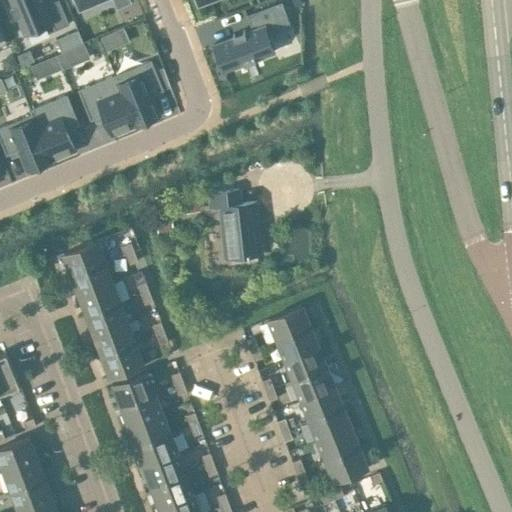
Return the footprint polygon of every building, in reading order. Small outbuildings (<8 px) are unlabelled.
[(10,0),(13,5),(10,6),(14,15),(17,14),(24,32),(52,20),(55,28),(69,23),(59,0),(52,0),(50,1),(50,0),(10,0)] [(215,47),(213,47),(220,65),(222,65),(223,69),(243,62),(244,64),(251,61),(250,59),(274,50),(268,35),(291,25),(282,0),(246,14),(252,29),(249,30),(245,32),(244,30),(243,30),(244,32),(239,34),(234,36),(234,33),(232,34),(233,36),(213,43),(215,47)] [(78,29),(56,38),(61,51),(83,42),(78,29)] [(112,31),(101,36),(107,51),(118,46),(112,31)] [(30,48),(17,54),(22,65),(35,60),(30,48)] [(68,49),(57,54),(63,68),(74,63),(68,49)] [(7,55),(4,64),(7,70),(18,65),(13,53),(7,55)] [(56,54),(48,58),(54,72),(62,68),(56,54)] [(151,59),(115,74),(135,123),(158,114),(150,94),(163,89),(151,59)] [(115,74),(78,89),(91,118),(104,113),(112,133),(135,123),(115,74)] [(67,95),(32,108),(51,158),(74,149),(66,128),(78,123),(67,95)] [(32,114),(0,127),(0,138),(6,152),(19,147),(28,168),(51,158),(32,108),(30,109),(32,114)] [(221,204),(227,255),(261,251),(255,200),(240,202),(238,187),(211,190),(212,205),(221,204)] [(190,192),(177,193),(179,213),(195,211),(199,210),(197,191),(190,192)] [(172,209),(156,211),(159,232),(174,230),(172,209)] [(64,252),(72,273),(105,261),(97,239),(64,252)] [(126,253),(134,251),(131,242),(121,246),(124,254),(126,253)] [(134,251),(126,253),(130,263),(138,260),(134,251)] [(113,281),(105,261),(72,273),(79,293),(113,281)] [(142,293),(149,290),(146,280),(138,283),(142,293)] [(120,301),(113,281),(79,293),(87,313),(120,301)] [(149,290),(142,293),(145,303),(153,301),(149,290)] [(128,321),(120,301),(87,313),(95,334),(128,321)] [(301,304),(268,318),(277,339),(310,325),(301,304)] [(135,342),(128,321),(95,334),(102,354),(135,342)] [(156,334),(164,331),(160,321),(153,324),(156,334)] [(310,325),(277,339),(285,359),(318,345),(310,325)] [(164,331),(156,334),(160,344),(168,341),(164,331)] [(251,349),(259,346),(256,336),(247,339),(251,349)] [(135,342),(102,354),(110,376),(143,363),(135,342)] [(318,345),(285,359),(293,379),(326,365),(318,345)] [(259,346),(251,349),(254,359),(263,356),(259,346)] [(0,354),(0,392),(20,385),(6,352),(0,354)] [(326,365),(293,379),(301,399),(334,385),(326,365)] [(146,370),(113,383),(121,404),(154,392),(146,370)] [(175,384),(183,381),(179,371),(171,374),(175,384)] [(265,390),(274,387),(271,376),(262,379),(265,390)] [(183,381),(175,384),(179,395),(187,392),(183,381)] [(334,385),(301,399),(309,419),(342,405),(334,385)] [(274,387),(265,390),(269,400),(278,397),(274,387)] [(154,392),(121,404),(129,425),(162,412),(154,392)] [(342,405),(309,419),(318,439),(351,425),(342,405)] [(191,424),(199,421),(195,411),(187,414),(191,424)] [(162,412),(129,425),(136,445),(170,432),(162,412)] [(23,421),(26,429),(36,425),(33,417),(23,421)] [(281,431),(289,427),(285,417),(277,420),(281,431)] [(199,421),(191,424),(194,434),(202,431),(199,421)] [(351,425),(318,439),(326,459),(359,445),(351,425)] [(289,427),(281,431),(285,441),(293,438),(289,427)] [(170,432),(136,445),(144,465),(177,452),(170,432)] [(0,459),(4,470),(37,457),(29,436),(0,446),(0,459)] [(359,445),(326,459),(334,480),(367,467),(359,445)] [(177,452),(144,465),(151,485),(185,473),(177,452)] [(205,465),(214,462),(210,452),(202,455),(205,465)] [(45,478),(37,457),(4,470),(12,490),(45,478)] [(296,471),(305,467),(301,457),(292,461),(296,471)] [(214,462),(205,465),(209,475),(217,472),(214,462)] [(305,467),(296,471),(300,480),(309,477),(305,467)] [(379,472),(369,476),(372,483),(382,479),(379,472)] [(185,473),(151,485),(159,505),(192,493),(185,473)] [(53,498),(45,478),(12,490),(19,510),(53,498)] [(331,491),(334,498),(344,494),(341,487),(331,491)] [(334,498),(331,491),(321,495),(324,502),(334,498)] [(220,506),(228,503),(225,492),(217,496),(220,506)] [(199,511),(192,493),(159,505),(161,511),(199,511)] [(58,511),(53,498),(19,510),(19,511),(58,511)] [(231,511),(228,503),(220,506),(222,511),(231,511)]
